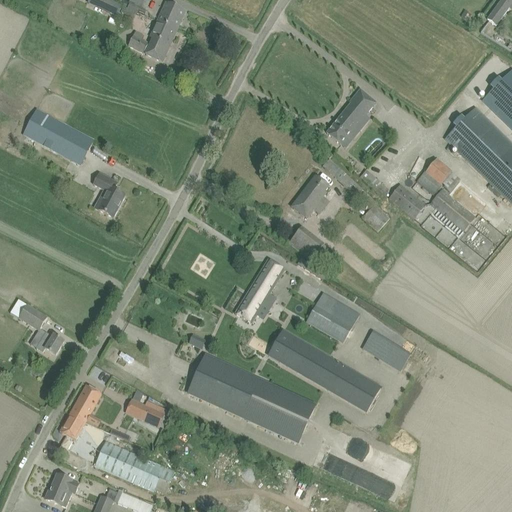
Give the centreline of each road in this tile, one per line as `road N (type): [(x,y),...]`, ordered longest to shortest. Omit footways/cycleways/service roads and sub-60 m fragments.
road 1 (unclassified): [(7,511),(283,0)]
road 2 (unknown): [(275,13),(441,133)]
